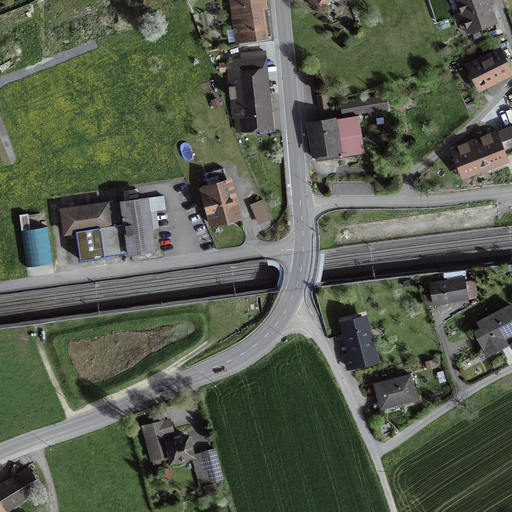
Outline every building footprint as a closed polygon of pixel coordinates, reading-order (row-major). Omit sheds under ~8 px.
[(229,0),(236,39),(265,34),(260,6),(265,6),(263,0),(229,0)] [(458,0),(462,12),(487,4),(485,0),(458,0)] [(487,4),(462,12),(468,29),(493,21),(487,4)] [(500,50),(467,66),(477,89),(511,73),(500,50)] [(232,129),(266,127),(261,63),(228,65),(232,129)] [(432,98),(439,115),(456,108),(441,75),(409,89),(416,105),(432,98)] [(324,94),(317,95),(319,108),(327,107),(324,94)] [(384,96),(341,104),(342,113),(386,105),(384,96)] [(357,117),(313,126),(318,154),(362,146),(357,117)] [(511,135),(511,124),(498,131),(501,140),(511,135)] [(453,149),(462,172),(504,155),(495,133),(453,149)] [(197,175),(209,223),(236,216),(223,169),(197,175)] [(147,198),(63,210),(66,232),(75,231),(79,259),(105,255),(101,227),(124,223),(129,253),(155,249),(147,198)] [(261,201),(250,205),(258,223),(268,219),(261,201)] [(432,282),(435,301),(477,295),(473,275),(432,282)] [(472,326),(484,348),(511,333),(511,307),(511,306),(472,326)] [(344,322),(356,364),(374,359),(362,317),(344,322)] [(409,374),(373,383),(379,409),(416,400),(409,374)] [(142,427),(151,459),(176,452),(168,420),(142,427)] [(209,483),(222,480),(214,449),(201,452),(209,483)] [(0,483),(0,511),(1,511),(43,488),(29,466),(0,483)]
